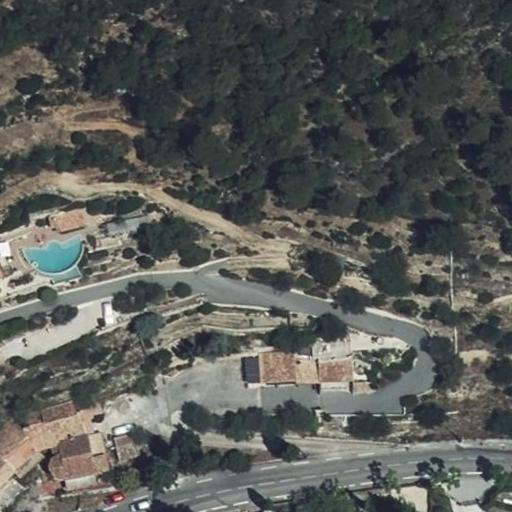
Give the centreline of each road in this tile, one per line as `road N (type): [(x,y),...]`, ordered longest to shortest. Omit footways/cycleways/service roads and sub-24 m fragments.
road 1 (secondary): [(139,511),(350,466),(511,457)]
road 2 (track): [(208,280),(216,265),(294,261),(308,252),(266,242),(145,185),(80,186),(69,177)]
